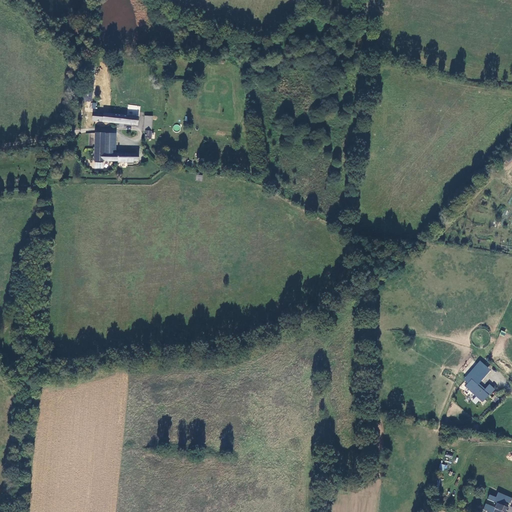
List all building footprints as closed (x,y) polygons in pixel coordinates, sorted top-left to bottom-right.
[(138,126),(139,117),(94,112),(93,122),(138,126)] [(151,130),(153,116),(145,116),(143,129),(151,130)] [(172,128),(177,132),(181,127),(176,124),(172,128)] [(105,162),(105,154),(105,134),(96,134),(96,161),(105,162)] [(118,155),(118,136),(105,134),(105,154),(118,155)] [(134,164),(134,162),(139,162),(139,155),(118,155),(105,154),(105,162),(120,162),(120,164),(134,164)] [(481,405),(490,396),(480,385),(488,377),(477,365),(459,383),(481,405)] [(507,511),(509,507),(502,504),(503,501),(511,504),(511,501),(511,496),(498,490),(496,496),(489,493),(487,498),(497,503),(495,507),(485,502),(482,508),(491,511),(507,511)]
